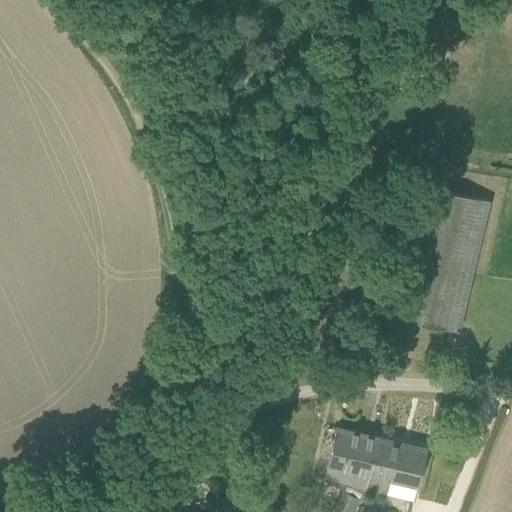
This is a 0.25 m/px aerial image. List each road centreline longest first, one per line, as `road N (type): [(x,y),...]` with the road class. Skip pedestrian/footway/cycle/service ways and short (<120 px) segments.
road 1 (unclassified): [(115,511),(203,443),(291,400),(423,384),(511,398)]
road 2 (track): [(192,419),(183,392),(193,292),(186,215),(127,84)]
road 3 (track): [(192,419),(0,491)]
